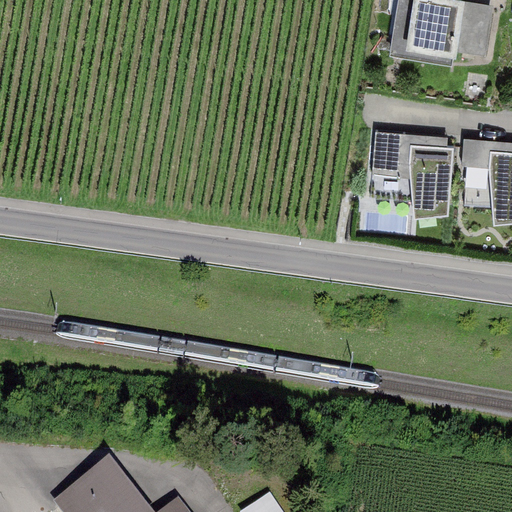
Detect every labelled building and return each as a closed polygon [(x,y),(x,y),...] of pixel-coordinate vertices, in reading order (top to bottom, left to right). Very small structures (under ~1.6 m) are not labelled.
[(486,9),(433,0),(399,0),(390,51),(445,61),(447,51),(477,56),(486,9)] [(443,135),(376,132),(371,195),(414,199),(414,213),(449,209),(453,147),(441,145),(443,135)] [(511,142),(469,140),(463,202),(494,205),(495,219),(511,217),(511,142)] [(139,511),(105,468),(57,505),(62,511),(181,511),(174,503),(161,511),(139,511)] [(242,511),(271,511),(263,499),(242,511)]
